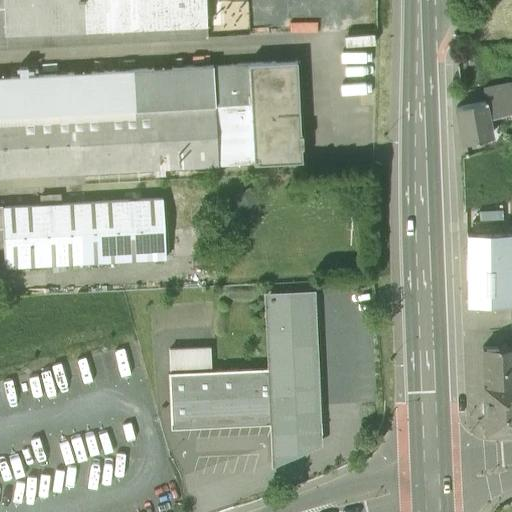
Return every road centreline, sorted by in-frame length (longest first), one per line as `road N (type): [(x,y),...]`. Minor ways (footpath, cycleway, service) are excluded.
road 1 (secondary): [(431,481),(417,52)]
road 2 (tertiary): [(305,511),(431,481)]
